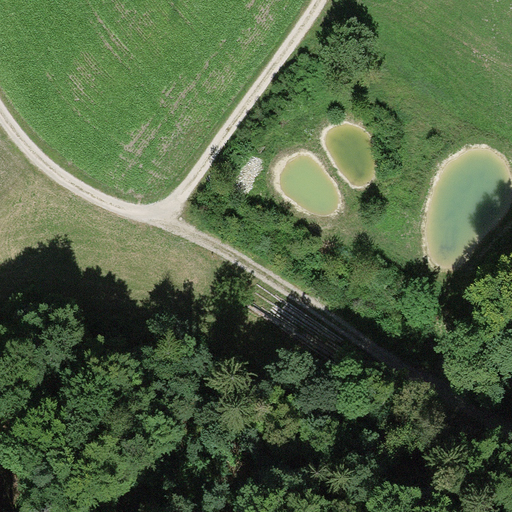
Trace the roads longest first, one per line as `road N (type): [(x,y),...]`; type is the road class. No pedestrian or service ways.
road 1 (track): [(511,429),(162,220),(106,204),(38,164),(0,119)]
road 2 (track): [(318,0),(162,220)]
